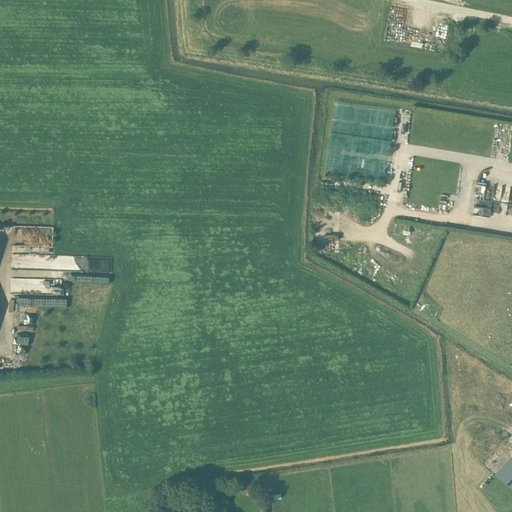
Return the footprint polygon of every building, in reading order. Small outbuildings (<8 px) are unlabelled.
[(323,129),(393,139),(398,100),(328,90),(323,129)] [(393,139),(323,129),(317,168),(387,178),(393,139)] [(11,267),(10,292),(61,294),(62,276),(56,276),(56,268),(82,269),(83,254),(51,253),(51,246),(13,245),(12,267),(11,267)] [(114,273),(114,258),(95,257),(95,272),(114,273)] [(13,321),(22,321),(21,311),(13,312),(13,321)] [(13,323),(11,336),(20,337),(21,325),(13,323)] [(511,454),(496,472),(511,486),(511,454)]
